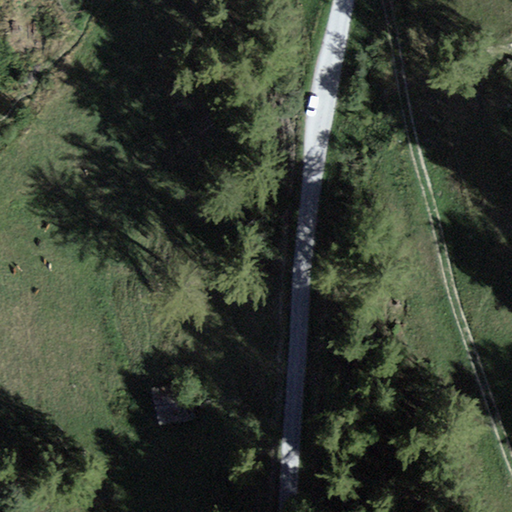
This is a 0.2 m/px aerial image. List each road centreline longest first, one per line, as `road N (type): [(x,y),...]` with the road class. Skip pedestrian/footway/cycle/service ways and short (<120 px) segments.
road 1 (unclassified): [(284,511),(300,241),(343,0)]
road 2 (track): [(378,0),(416,206),(474,387),(511,474)]
road 3 (unknown): [(0,134),(111,0)]
